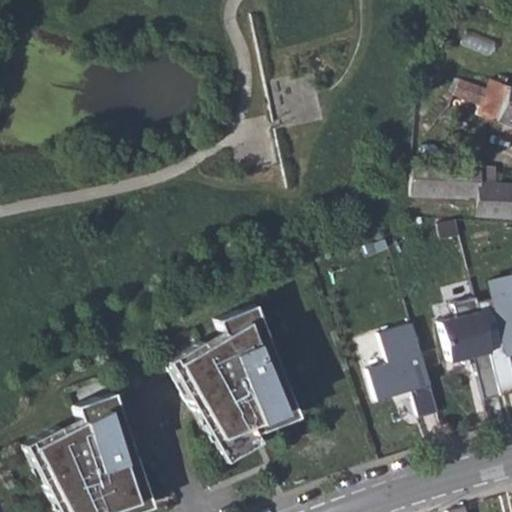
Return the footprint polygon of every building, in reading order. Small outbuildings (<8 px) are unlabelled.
[(458,77),(451,92),(478,103),(474,111),(511,125),(511,84),(491,77),(486,87),(458,77)] [(410,165),(409,169),(409,194),(444,194),(473,197),(473,213),(511,215),(511,182),(476,181),(477,165),(443,161),(443,164),(410,165)] [(488,299),(474,302),(497,395),(511,391),(511,375),(506,352),(511,350),(511,273),(484,281),(488,299)] [(481,399),(497,395),(474,302),(473,296),(450,302),(453,316),(436,320),(445,362),(460,357),(471,361),(481,399)] [(251,303),(235,309),(240,320),(253,315),(255,314),(251,303)] [(196,340),(161,360),(194,416),(200,412),(206,423),(200,427),(220,461),(254,441),(250,432),(280,420),(277,413),(290,408),(253,315),(240,320),(235,309),(212,318),(217,333),(221,342),(203,352),(199,344),(196,340)] [(435,412),(409,323),(376,332),(384,363),(364,368),(373,400),(407,390),(415,417),(435,412)] [(217,333),(199,344),(203,352),(221,342),(217,333)] [(110,391),(94,396),(98,407),(112,402),(113,402),(110,391)] [(53,511),(124,511),(133,509),(131,503),(144,498),(112,402),(98,407),(94,396),(70,404),(75,419),(78,428),(61,438),(56,430),(54,425),(18,443),(31,469),(38,466),(43,475),(36,478),(48,500),(54,497),(60,508),(53,511)] [(277,413),(280,420),(292,415),(290,408),(277,413)] [(200,412),(194,416),(200,427),(206,423),(200,412)] [(75,419),(56,430),(61,438),(78,428),(75,419)] [(38,466),(31,469),(29,471),(33,479),(36,478),(43,475),(38,466)] [(54,497),(48,500),(53,511),(60,508),(54,497)] [(146,505),(144,498),(131,503),(133,509),(146,505)]
